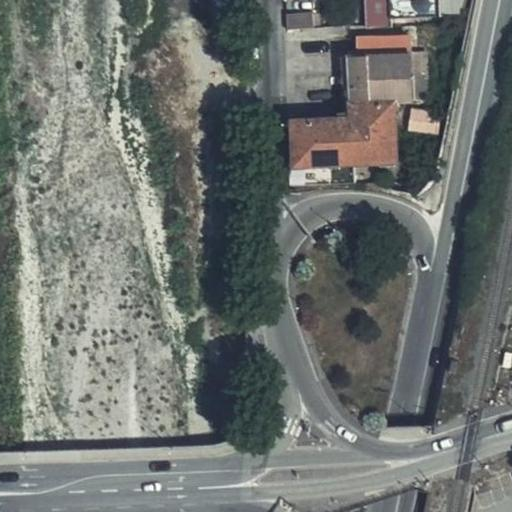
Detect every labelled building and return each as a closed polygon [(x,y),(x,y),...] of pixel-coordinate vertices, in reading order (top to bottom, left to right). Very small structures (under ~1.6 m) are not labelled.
[(367,28),(391,26),(390,18),(462,15),(465,0),(364,0),(366,27),(367,28)] [(287,29),(313,28),(320,27),(319,14),(312,14),(313,13),(286,14),(287,29)] [(288,133),(290,185),(355,181),(354,163),(396,161),(394,103),(413,101),(410,36),(357,38),(358,55),(348,55),(350,100),(351,117),(291,120),(291,133),(288,133)] [(350,100),(348,55),(338,56),(341,100),(350,100)] [(413,131),(437,135),(440,114),(410,110),(405,137),(412,138),(413,131)]
